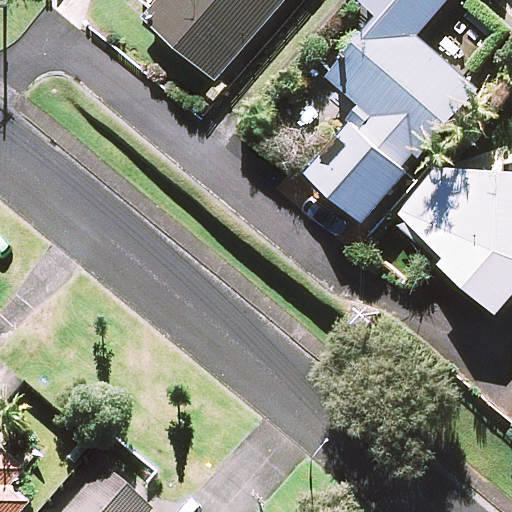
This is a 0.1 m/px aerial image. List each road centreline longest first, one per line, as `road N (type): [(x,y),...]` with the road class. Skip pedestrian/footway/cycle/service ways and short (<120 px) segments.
road 1 (residential): [(440,511),(0,151)]
road 2 (unknown): [(77,214),(0,314)]
